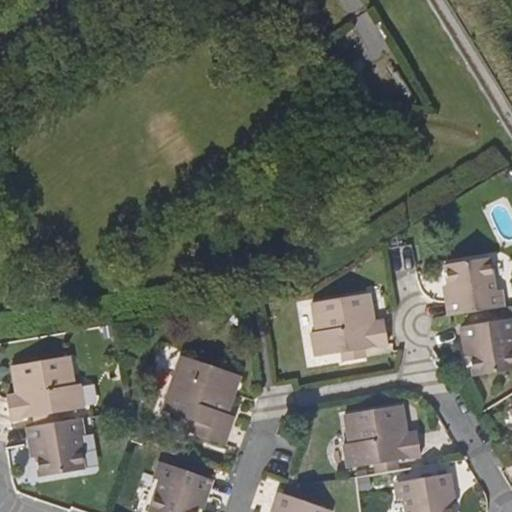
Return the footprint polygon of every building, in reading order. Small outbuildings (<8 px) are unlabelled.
[(498,307),(496,291),(490,257),(445,264),(451,297),(446,298),(447,301),(449,314),(498,307)] [(502,290),(496,291),(498,307),(504,306),(502,290)] [(317,356),(343,352),(350,350),(351,360),(362,359),(361,349),(389,344),(388,342),(385,323),(385,321),(374,323),(369,293),(313,302),(317,332),(312,333),(317,356)] [(511,370),(511,331),(510,318),(462,326),(464,342),(469,341),(475,376),(511,370)] [(345,361),(351,360),(350,350),(343,352),(345,361)] [(163,410),(191,421),(199,424),(196,436),(224,445),(234,417),(221,413),(228,393),(233,394),(239,376),(182,356),(163,410)] [(7,395),(8,399),(11,418),(11,419),(37,415),(39,425),(51,423),(49,413),(58,412),(83,407),(80,384),(69,385),(65,357),(7,367),(12,394),(7,395)] [(382,463),(384,472),(396,471),(394,462),(421,457),(418,434),(408,435),(403,407),(344,416),(349,445),(344,445),(348,469),(375,465),(382,463)] [(59,421),(58,412),(49,413),(51,423),(59,421)] [(85,434),(83,418),(76,419),(79,435),(85,434)] [(84,469),(79,435),(76,419),(59,421),(51,423),(39,425),(27,427),(29,443),(34,443),(40,476),(84,469)] [(187,432),(196,436),(199,424),(191,421),(187,432)] [(154,477),(160,479),(164,464),(159,462),(154,477)] [(375,465),(376,474),(384,472),(382,463),(375,465)] [(164,464),(160,479),(147,511),(195,511),(202,494),(207,496),(212,480),(164,464)] [(450,475),(401,483),(403,499),(405,511),(451,511),(448,493),(453,492),(450,475)] [(397,500),(403,499),(401,483),(394,484),(397,500)] [(322,511),(323,508),(277,492),(271,507),(276,509),(274,511),(322,511)]
